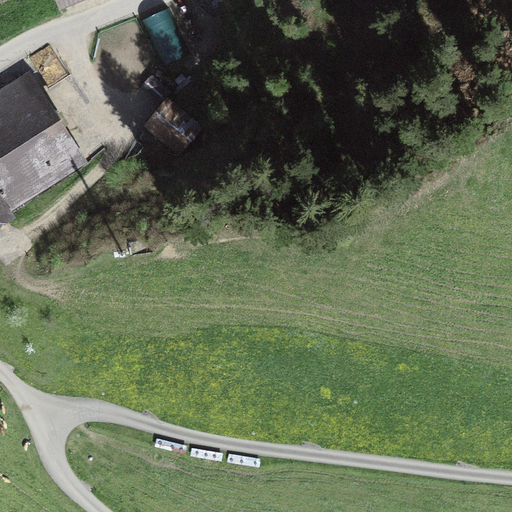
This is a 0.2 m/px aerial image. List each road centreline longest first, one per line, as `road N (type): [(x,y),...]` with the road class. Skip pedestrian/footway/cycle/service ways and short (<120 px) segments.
road 1 (track): [(511,477),(266,449),(73,409),(54,420),(50,450),(66,481),(98,511)]
road 2 (track): [(140,0),(0,61)]
